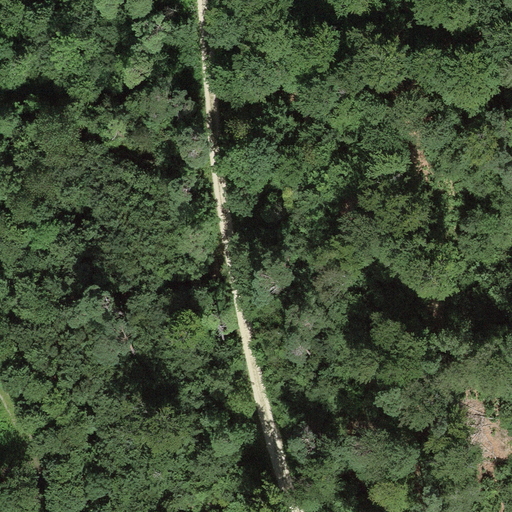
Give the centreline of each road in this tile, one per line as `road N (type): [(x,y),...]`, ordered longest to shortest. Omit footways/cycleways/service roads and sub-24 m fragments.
road 1 (track): [(204,0),(218,165),(266,439),(298,511)]
road 2 (track): [(0,378),(68,511)]
